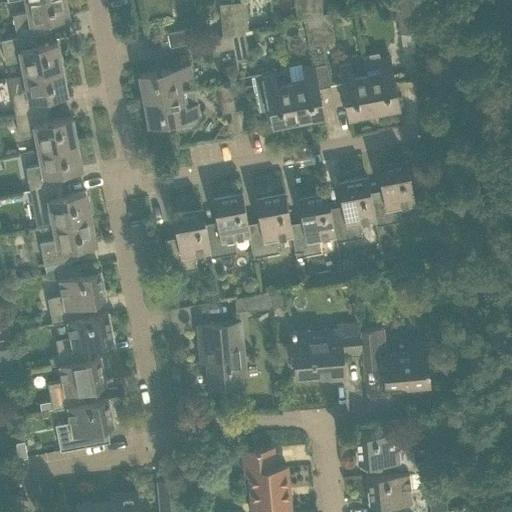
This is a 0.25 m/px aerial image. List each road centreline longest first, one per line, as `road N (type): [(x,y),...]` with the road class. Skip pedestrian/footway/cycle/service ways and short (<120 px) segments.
road 1 (residential): [(112,189),(416,132)]
road 2 (residential): [(330,511),(317,418),(201,419),(157,430)]
road 3 (residential): [(157,430),(112,189)]
road 4 (residential): [(112,189),(124,151),(95,0)]
road 5 (residential): [(38,511),(37,487),(48,469),(132,448),(157,430)]
